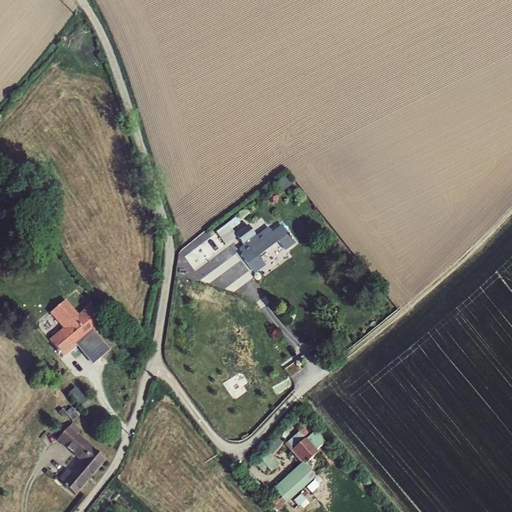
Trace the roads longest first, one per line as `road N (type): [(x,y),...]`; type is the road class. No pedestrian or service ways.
road 1 (track): [(149,367),(169,246),(113,62),(82,0)]
road 2 (unclassified): [(79,511),(115,462),(149,367)]
